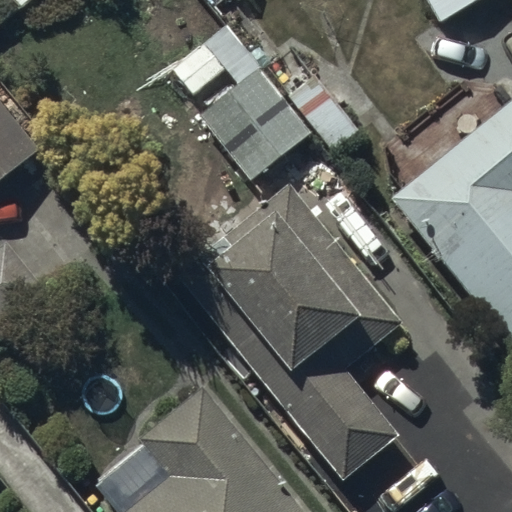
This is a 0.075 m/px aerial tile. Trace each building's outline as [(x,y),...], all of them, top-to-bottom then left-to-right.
[(423,0),(439,25),(482,0),(423,0)] [(311,136),(225,29),(165,77),(251,184),(311,136)] [(0,101),(0,185),(41,152),(0,101)] [(511,103),(390,203),(511,355),(511,103)] [(176,278),(343,482),(399,438),(347,372),(402,326),(292,186),(176,278)] [(5,247),(0,250),(0,329),(44,295),(5,247)] [(118,511),(302,511),(203,391),(140,443),(144,448),(96,484),(118,511)]
